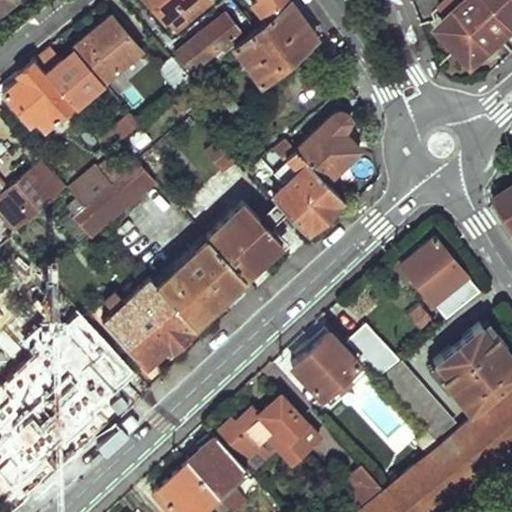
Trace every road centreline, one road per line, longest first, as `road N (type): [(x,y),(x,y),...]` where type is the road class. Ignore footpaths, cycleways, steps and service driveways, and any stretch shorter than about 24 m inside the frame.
road 1 (tertiary): [(421,171),(57,511)]
road 2 (tertiary): [(330,0),(406,133)]
road 3 (tertiary): [(439,109),(381,0)]
